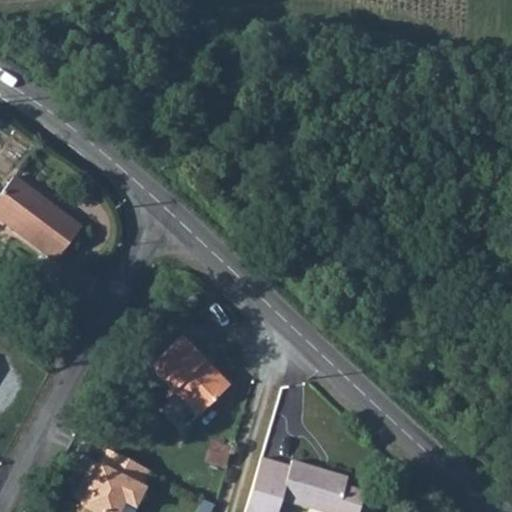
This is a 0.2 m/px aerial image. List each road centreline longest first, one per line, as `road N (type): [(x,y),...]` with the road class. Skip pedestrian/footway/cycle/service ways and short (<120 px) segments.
road 1 (tertiary): [(173,217),(497,511)]
road 2 (residential): [(173,217),(4,511)]
road 3 (tertiary): [(0,75),(173,217)]
